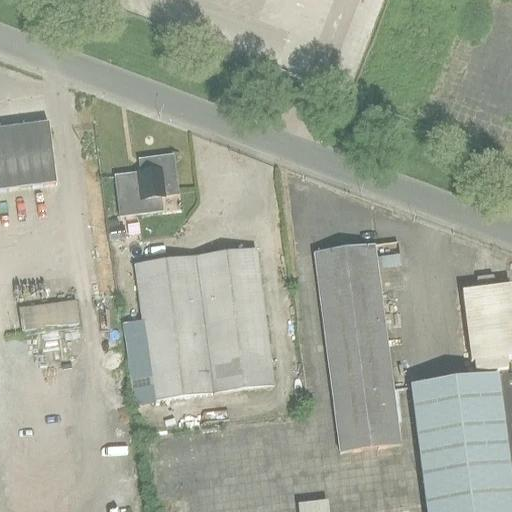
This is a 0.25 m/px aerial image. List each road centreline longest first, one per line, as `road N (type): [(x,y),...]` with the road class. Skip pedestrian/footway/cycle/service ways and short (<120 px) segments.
road 1 (unclassified): [(511,234),(0,40)]
road 2 (unknown): [(65,213),(91,448),(89,494),(78,511)]
road 3 (unknown): [(0,239),(65,213),(55,61)]
